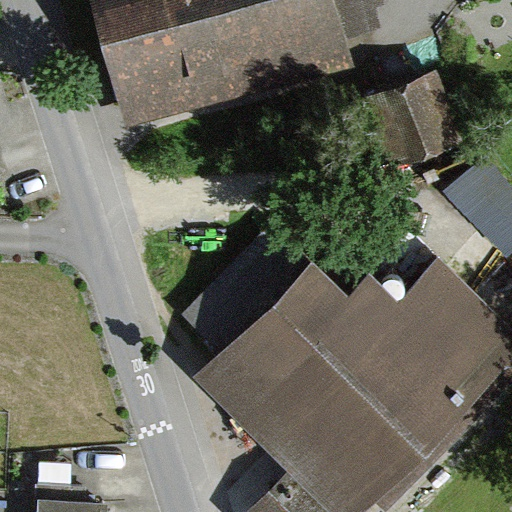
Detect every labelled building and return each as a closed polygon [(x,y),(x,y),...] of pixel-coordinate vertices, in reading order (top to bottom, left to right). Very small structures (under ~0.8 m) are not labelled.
[(98,0),(129,114),(397,42),(385,0),(98,0)] [(440,68),(377,92),(402,158),(465,134),(440,68)] [(511,188),(484,163),(449,200),(511,258),(511,188)] [(303,235),(195,344),(309,458),(255,511),(374,511),(511,374),(511,332),(438,259),(404,294),(379,269),(358,289),(303,235)] [(109,511),(110,500),(42,497),(41,511),(109,511)]
